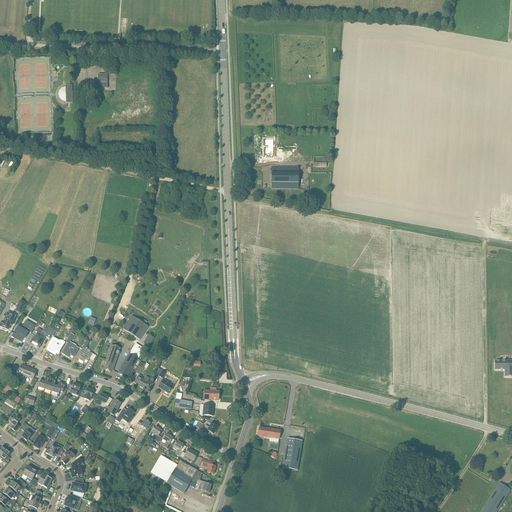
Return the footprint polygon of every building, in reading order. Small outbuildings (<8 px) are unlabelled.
[(108,88),(107,75),(98,75),(98,80),(98,89),(108,88)] [(65,86),(65,89),(63,90),(60,92),(60,95),(61,98),(63,100),(66,101),(66,104),(73,103),(72,85),(65,86)] [(262,144),(262,158),(272,158),(272,144),(262,144)] [(298,168),(271,167),(271,189),(298,190),(298,168)] [(16,311),(20,314),(26,304),(25,303),(25,302),(21,300),(17,307),(18,307),(16,311)] [(15,317),(7,314),(4,322),(2,322),(0,326),(0,327),(8,330),(8,329),(9,329),(10,326),(12,326),(15,317)] [(131,316),(123,329),(140,340),(148,327),(131,316)] [(14,333),(11,337),(21,343),(24,337),(25,338),(26,338),(26,337),(28,333),(29,333),(28,333),(27,332),(28,331),(31,334),(36,326),(30,323),(30,324),(26,321),(22,329),(21,328),(19,327),(18,327),(18,326),(17,327),(16,330),(15,331),(16,331),(17,332),(15,334),(14,333)] [(58,325),(54,330),(52,335),(55,337),(61,327),(58,325)] [(52,335),(54,330),(53,330),(49,328),(49,327),(46,333),(38,328),(36,332),(37,333),(34,339),(33,339),(30,343),(39,348),(40,346),(40,347),(41,346),(40,345),(45,337),(44,337),(44,336),(49,339),(52,335)] [(68,343),(62,354),(69,358),(71,356),(74,358),(79,348),(76,347),(77,346),(72,343),(70,342),(74,335),(71,333),(68,339),(66,342),(68,343)] [(149,335),(144,343),(149,346),(154,338),(149,335)] [(79,354),(76,358),(79,360),(80,359),(84,362),(83,362),(84,363),(85,360),(88,362),(93,354),(89,352),(88,354),(86,352),(87,350),(88,348),(86,347),(89,342),(87,341),(88,340),(88,339),(87,338),(87,337),(86,337),(79,348),(82,350),(81,352),(80,351),(79,354)] [(58,342),(54,339),(47,349),(51,351),(51,350),(55,353),(55,354),(56,351),(59,353),(65,344),(62,342),(58,342)] [(122,368),(118,374),(126,379),(138,359),(145,348),(143,347),(142,348),(136,344),(131,351),(131,352),(130,354),(129,354),(121,367),(122,368)] [(121,349),(112,345),(107,358),(105,363),(107,363),(104,370),(111,372),(112,370),(113,370),(114,366),(121,349)] [(134,372),(139,375),(145,365),(140,362),(134,372)] [(503,373),(503,382),(511,381),(511,363),(496,364),(496,373),(503,373)] [(27,377),(30,369),(21,365),(20,369),(14,367),(11,374),(17,376),(18,373),(27,377)] [(30,369),(27,377),(33,379),(31,384),(33,386),(38,380),(33,379),(36,371),(30,369)] [(45,390),(49,378),(46,377),(45,380),(41,379),(38,388),(45,390)] [(144,380),(138,377),(135,383),(144,389),(145,386),(147,388),(150,384),(146,382),(149,379),(146,377),(144,380)] [(49,378),(45,390),(52,392),(56,381),(53,380),(51,384),(48,383),(49,379),(49,378)] [(167,382),(164,379),(161,383),(158,387),(159,388),(159,387),(159,386),(165,390),(165,391),(168,394),(173,387),(166,383),(167,382)] [(56,381),(52,392),(59,394),(60,391),(63,393),(66,384),(59,382),(59,384),(55,383),(56,381)] [(79,390),(81,386),(74,384),(70,393),(78,397),(82,391),(79,390)] [(12,391),(9,386),(4,390),(7,395),(12,391)] [(91,398),(94,391),(87,389),(84,394),(82,393),(80,398),(89,402),(91,398)] [(204,400),(218,401),(219,392),(204,391),(204,400)] [(108,397),(101,394),(99,400),(97,399),(95,404),(100,406),(101,402),(105,404),(108,397)] [(60,400),(64,403),(68,398),(64,395),(60,400)] [(121,404),(115,400),(107,413),(114,416),(121,404)] [(176,401),(175,407),(191,409),(192,402),(187,401),(180,400),(180,402),(176,401)] [(213,416),(214,406),(203,405),(203,415),(213,416)] [(123,409),(116,421),(119,423),(122,419),(128,423),(129,422),(133,417),(132,416),(134,413),(129,409),(127,411),(123,409)] [(15,417),(13,415),(8,421),(11,423),(10,423),(13,425),(10,428),(15,432),(20,427),(17,425),(21,420),(16,417),(15,417)] [(110,417),(105,426),(111,429),(115,420),(110,417)] [(56,429),(57,425),(46,419),(45,423),(56,429)] [(150,424),(145,420),(143,424),(139,421),(137,424),(136,423),(135,426),(139,429),(141,427),(146,430),(150,424)] [(197,421),(196,422),(194,426),(200,430),(203,424),(197,421)] [(210,426),(206,424),(205,428),(208,430),(207,431),(213,434),(217,427),(211,424),(210,426)] [(22,437),(27,441),(32,435),(35,431),(30,427),(29,428),(25,425),(21,430),(25,433),(22,437)] [(51,427),(46,437),(50,439),(56,430),(51,427)] [(162,431),(155,427),(151,432),(155,435),(152,440),(157,443),(160,438),(158,436),(162,431)] [(131,428),(128,433),(135,437),(139,431),(135,428),(133,430),(131,428)] [(264,428),(259,428),(258,436),(279,440),(281,431),(264,428)] [(173,438),(166,434),(162,440),(166,442),(163,447),(168,450),(171,445),(169,444),(173,438)] [(33,446),(34,447),(34,448),(35,449),(36,450),(37,450),(38,449),(39,450),(41,446),(42,446),(43,443),(45,440),(39,436),(33,446)] [(132,445),(134,441),(128,438),(125,443),(131,446),(131,445),(132,445)] [(297,471),(302,441),(287,439),(283,468),(297,471)] [(184,446),(177,441),(174,447),(177,449),(174,454),(179,457),(183,452),(180,451),(184,446)] [(47,449),(45,453),(53,457),(56,452),(59,454),(62,447),(57,444),(56,447),(52,445),(49,450),(47,449)] [(198,454),(189,449),(185,456),(193,461),(190,467),(192,468),(198,458),(196,457),(198,454)] [(7,451),(6,450),(0,457),(0,458),(2,460),(1,461),(4,463),(6,459),(7,460),(9,458),(8,457),(11,454),(9,453),(10,452),(8,451),(7,451)] [(82,456),(79,452),(74,457),(71,453),(70,453),(68,451),(67,452),(64,455),(66,457),(61,461),(66,466),(71,461),(72,463),(76,460),(82,456)] [(192,468),(195,469),(197,466),(198,467),(203,459),(199,457),(198,458),(192,468)] [(83,474),(80,468),(84,465),(82,463),(83,463),(80,459),(71,465),(74,471),(70,472),(71,474),(70,474),(71,477),(72,477),(72,478),(83,474)] [(214,474),(215,469),(216,467),(212,466),(213,462),(203,460),(202,466),(201,467),(208,469),(207,473),(214,474)] [(197,480),(200,481),(202,474),(197,471),(195,469),(192,468),(190,467),(180,461),(175,469),(166,484),(184,494),(189,484),(195,486),(196,483),(197,480)] [(23,475),(27,477),(27,478),(32,469),(27,466),(23,475)] [(37,472),(32,469),(27,478),(32,480),(30,484),(33,486),(36,480),(33,479),(37,472)] [(39,482),(36,480),(33,486),(36,487),(38,484),(42,486),(47,478),(42,475),(39,482)] [(42,487),(47,489),(52,480),(47,477),(47,478),(42,486),(42,487)] [(82,485),(82,484),(84,483),(83,479),(75,480),(76,484),(73,484),(71,491),(84,494),(86,486),(82,485)] [(205,483),(200,481),(197,480),(196,483),(200,484),(198,491),(201,492),(201,491),(209,493),(211,486),(205,483)] [(22,485),(20,484),(18,486),(13,482),(9,487),(14,491),(17,493),(19,491),(19,492),(21,490),(22,491),(25,488),(22,485)] [(497,511),(511,490),(500,483),(481,511),(497,511)] [(3,494),(9,498),(11,500),(13,498),(14,499),(15,497),(17,499),(19,495),(17,493),(14,491),(12,493),(7,489),(3,494)] [(33,496),(31,501),(42,506),(43,503),(40,502),(41,499),(40,499),(41,496),(35,494),(34,496),(33,496)] [(66,503),(64,506),(68,508),(74,510),(76,503),(77,502),(80,503),(82,499),(72,495),(71,497),(68,496),(67,500),(66,499),(65,502),(66,503)] [(14,502),(11,500),(9,498),(7,500),(1,496),(0,497),(0,502),(3,505),(5,507),(7,505),(8,505),(9,504),(11,505),(14,502)] [(41,509),(42,506),(31,501),(29,506),(30,507),(29,509),(34,511),(36,509),(37,510),(38,507),(41,509)]
